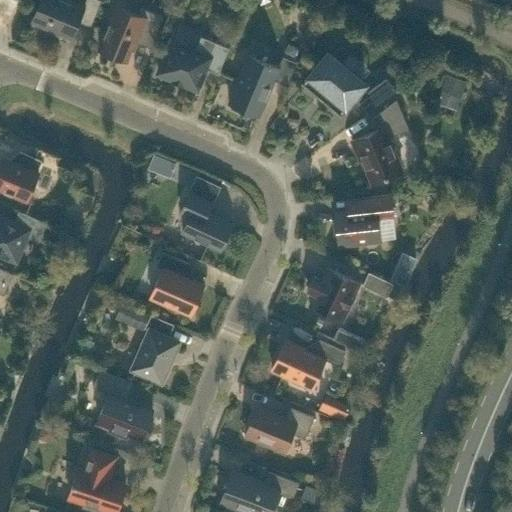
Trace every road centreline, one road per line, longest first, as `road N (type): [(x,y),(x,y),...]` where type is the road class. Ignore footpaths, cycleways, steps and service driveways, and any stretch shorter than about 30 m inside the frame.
road 1 (residential): [(170,511),(280,226),(278,201),(266,180),(225,157),(0,69)]
road 2 (tertiary): [(460,511),(511,377)]
